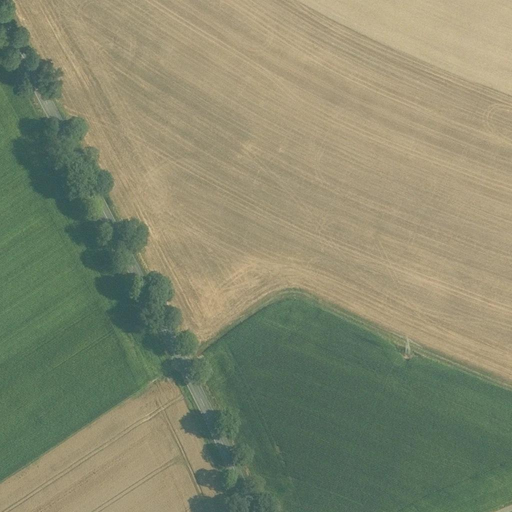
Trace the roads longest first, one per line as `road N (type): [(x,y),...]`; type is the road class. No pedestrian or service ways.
road 1 (secondary): [(248,511),(200,400),(0,12)]
road 2 (track): [(180,361),(292,293),(511,387)]
